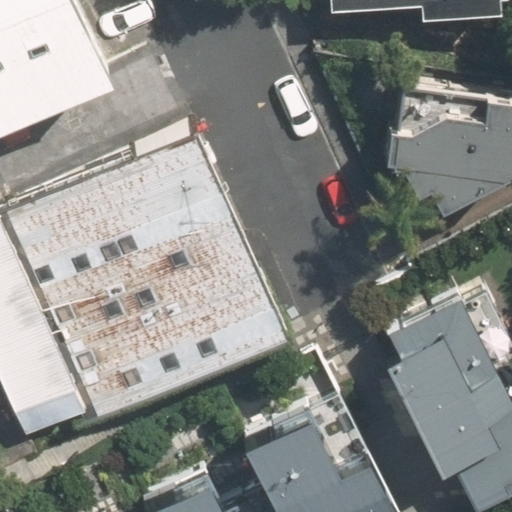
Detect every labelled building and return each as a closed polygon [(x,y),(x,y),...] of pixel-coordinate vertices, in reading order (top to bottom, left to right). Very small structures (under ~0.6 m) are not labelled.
[(70,0),(0,0),(0,110),(100,65),(70,0)] [(468,85),(403,78),(389,147),(402,149),(420,180),(429,175),(443,200),(511,158),(511,86),(485,83),(482,106),(466,104),(468,85)] [(259,318),(170,120),(0,195),(0,418),(6,431),(259,318)] [(511,382),(462,283),(389,319),(400,342),(388,348),(443,457),(456,451),(479,497),(511,480),(511,382)] [(247,427),(287,511),(399,511),(366,441),(342,452),(314,395),(247,427)] [(152,488),(162,511),(266,511),(254,482),(226,494),(212,462),(152,488)]
